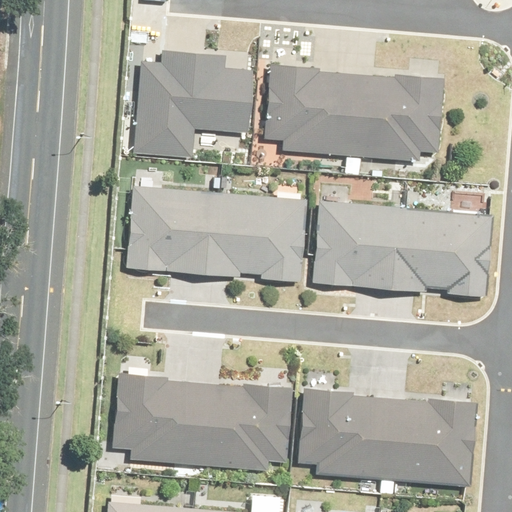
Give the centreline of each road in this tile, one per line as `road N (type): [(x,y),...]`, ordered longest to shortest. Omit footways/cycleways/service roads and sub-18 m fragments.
road 1 (secondary): [(0,511),(44,0)]
road 2 (residential): [(143,315),(511,344)]
road 3 (residential): [(172,2),(511,29)]
